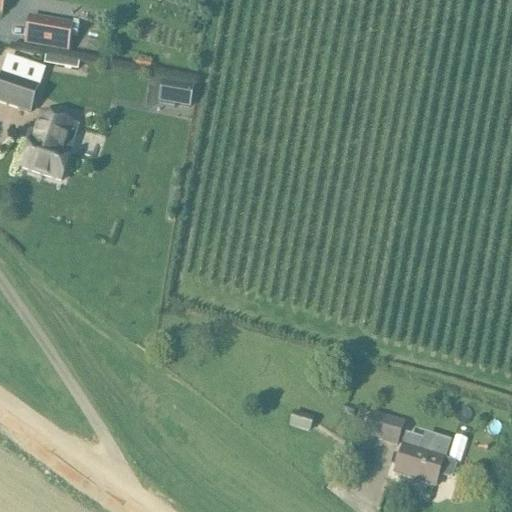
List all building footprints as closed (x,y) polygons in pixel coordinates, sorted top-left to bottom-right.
[(72,27),(30,19),(26,46),(68,53),(72,27)] [(81,69),(82,55),(48,53),(47,67),(81,69)] [(38,89),(2,77),(0,83),(0,104),(30,115),(38,89)] [(159,104),(188,109),(192,90),(163,84),(159,104)] [(22,170),(61,183),(70,156),(79,129),(71,126),(42,116),(33,144),(31,143),(22,170)] [(356,409),(344,405),(342,413),(354,417),(356,409)] [(398,448),(405,424),(371,413),(363,438),(398,448)] [(289,428),(310,435),(314,421),(293,414),(289,428)] [(425,444),(406,438),(395,476),(436,489),(439,478),(449,480),(453,478),(456,468),(454,464),(422,454),(425,444)]
